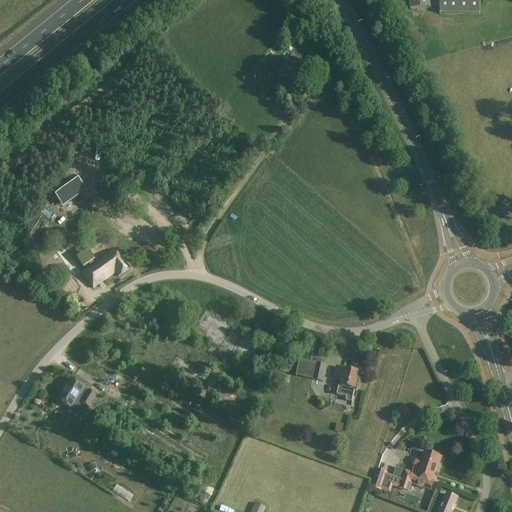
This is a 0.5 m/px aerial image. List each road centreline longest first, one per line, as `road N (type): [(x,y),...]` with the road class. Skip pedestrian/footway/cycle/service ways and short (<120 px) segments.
road 1 (residential): [(196,276),(139,282),(109,301),(63,342),(0,427)]
road 2 (tertiary): [(442,212),(339,0)]
road 3 (residential): [(412,312),(372,328),(318,327),(196,276)]
road 4 (residential): [(478,511),(485,470),(412,312)]
road 5 (motorway): [(0,101),(125,0)]
road 6 (residential): [(196,276),(208,236),(268,145)]
